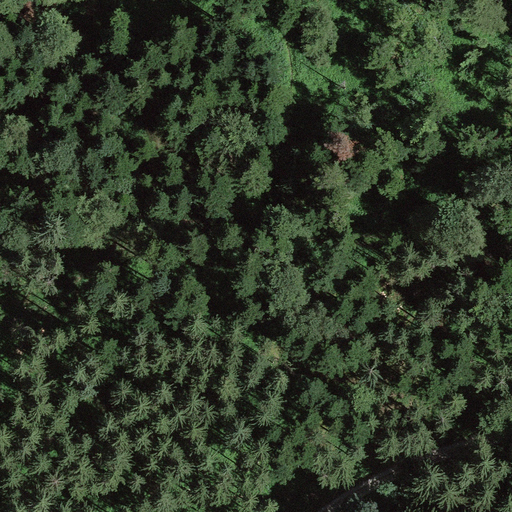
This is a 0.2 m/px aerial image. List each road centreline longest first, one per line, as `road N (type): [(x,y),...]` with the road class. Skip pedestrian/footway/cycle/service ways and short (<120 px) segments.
road 1 (track): [(0,266),(108,233),(164,226),(511,251)]
road 2 (track): [(511,431),(400,471),(325,511)]
